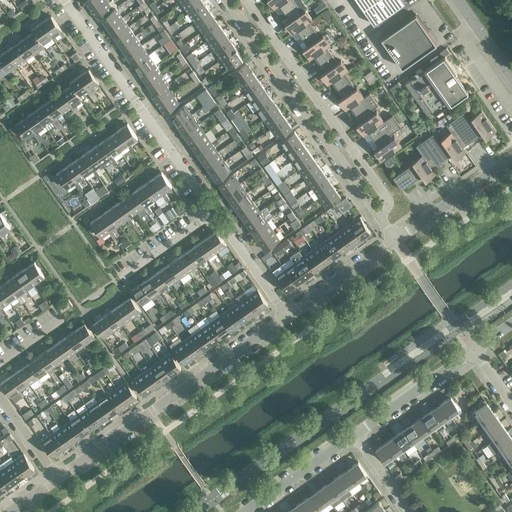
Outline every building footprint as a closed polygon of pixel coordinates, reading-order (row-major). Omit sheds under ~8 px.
[(25,0),(18,5),(22,10),(29,5),(25,0)] [(86,0),(85,1),(92,11),(107,0),(86,0)] [(109,1),(108,0),(107,0),(92,11),(98,20),(101,18),(113,10),(107,2),(109,1)] [(203,2),(201,0),(185,0),(180,4),(181,6),(183,5),(188,12),(203,2)] [(267,0),(274,9),(279,5),(285,0),(267,0)] [(285,0),(279,5),(287,17),(299,8),(293,0),(285,0)] [(356,0),(374,25),(405,3),(402,0),(356,0)] [(209,11),(203,2),(188,12),(194,20),(192,21),(193,23),(209,11)] [(282,20),(287,17),(279,5),(274,9),(282,20)] [(115,8),(113,10),(101,18),(107,28),(122,17),(115,8)] [(289,20),(284,24),(291,34),(292,34),(297,31),(297,30),(309,22),(310,21),(312,20),(305,9),(303,11),(301,12),(299,8),(287,17),(289,20)] [(328,10),(322,15),(325,20),(332,15),(328,10)] [(216,21),(209,11),(193,23),(194,25),(196,23),(201,31),(216,21)] [(415,14),(381,38),(402,68),(436,43),(415,14)] [(61,30),(51,16),(41,22),(53,39),(55,38),(53,36),(61,30)] [(128,27),(122,17),(107,28),(114,37),(128,27)] [(223,30),(216,21),(201,31),(207,38),(205,40),(206,42),(223,30)] [(53,39),(41,22),(32,29),(34,31),(42,44),(50,38),(51,40),(53,39)] [(309,22),(297,30),(297,31),(305,42),(317,33),(309,22)] [(135,36),(128,27),(114,37),(120,46),(135,36)] [(229,39),(223,30),(206,42),(207,43),(209,42),(215,50),(229,39)] [(44,46),(42,44),(34,31),(24,38),(36,54),(38,53),(37,51),(44,46)] [(307,45),(302,49),(309,59),(310,60),(315,56),(314,56),(327,47),(327,48),(328,47),(330,45),(323,35),(321,36),(319,37),(317,33),(305,42),(307,45)] [(347,35),(337,41),(339,45),(342,45),(350,40),(347,35)] [(142,45),(135,36),(120,46),(127,56),(142,45)] [(36,54),(24,38),(15,45),(25,59),(33,54),(34,56),(36,54)] [(236,49),(229,39),(215,50),(220,57),(218,58),(219,60),(236,49)] [(25,59),(15,45),(6,51),(17,68),(19,66),(18,65),(25,59)] [(148,55),(142,45),(127,56),(133,65),(148,55)] [(327,47),(314,56),(315,56),(323,67),(335,59),(327,48),(327,47)] [(243,59),(236,49),(219,60),(221,62),(222,61),(228,69),(243,59)] [(17,68),(6,51),(0,55),(0,62),(7,72),(14,67),(16,69),(17,68)] [(148,55),(133,65),(140,74),(155,64),(160,60),(154,51),(148,55)] [(456,77),(453,74),(456,72),(445,56),(443,57),(410,80),(410,81),(405,84),(429,119),(434,115),(435,116),(468,92),(457,76),(456,77)] [(180,61),(176,63),(182,70),(188,65),(183,58),(180,61)] [(325,71),(320,74),(327,85),(333,81),(332,81),(344,73),(345,73),(346,72),(348,71),(341,60),(339,61),(337,62),(335,59),(323,67),(325,71)] [(364,60),(358,64),(362,69),(368,65),(364,60)] [(230,72),(237,82),(252,72),(245,62),(230,72)] [(161,73),(155,64),(140,74),(147,84),(161,73)] [(99,84),(88,69),(79,76),(89,90),(91,89),(99,84)] [(259,81),(252,72),(237,82),(244,91),(259,81)] [(168,83),(161,73),(147,84),(153,93),(165,85),(168,83)] [(344,73),(332,81),(333,81),(340,93),(353,84),(345,73),(344,73)] [(89,90),(79,76),(70,82),(71,85),(80,97),(87,92),(89,90)] [(265,90),(259,81),(244,91),(250,101),(265,90)] [(343,96),(338,100),(345,110),(350,107),(350,106),(364,97),(356,87),(355,88),(353,84),(340,93),(343,96)] [(82,99),(80,97),(71,85),(62,91),(72,106),(75,104),(82,99)] [(170,92),(165,85),(153,93),(151,95),(157,104),(174,92),(172,90),(170,92)] [(272,100),(265,90),(250,101),(257,110),(272,100)] [(72,106),(62,91),(53,98),(63,113),(70,108),(72,106)] [(175,94),(174,92),(157,104),(164,114),(179,104),(173,95),(175,94)] [(364,97),(350,106),(350,107),(358,118),(370,109),(371,110),(378,105),(370,93),(364,97)] [(63,113),(53,98),(43,105),(54,119),(56,118),(63,113)] [(278,109),(272,100),(257,110),(264,119),(278,109)] [(54,119),(43,105),(34,111),(44,126),(51,121),(54,119)] [(170,115),(177,125),(191,115),(184,105),(170,115)] [(220,109),(215,112),(221,121),(226,118),(220,109)] [(285,118),(278,109),(264,119),(270,129),(285,118)] [(361,122),(356,125),(363,135),(363,136),(368,132),(384,121),(376,111),(374,112),(373,113),(371,110),(370,109),(358,118),(361,122)] [(384,121),(368,132),(376,143),(388,135),(401,126),(398,123),(404,119),(398,110),(384,121)] [(470,123),(470,124),(478,136),(482,133),(486,138),(496,131),(483,112),(482,110),(471,118),(472,120),(473,121),(470,123)] [(44,126),(34,111),(25,118),(35,132),(37,131),(44,126)] [(452,111),(442,118),(451,132),(462,147),(478,136),(470,124),(470,123),(463,113),(456,117),(452,111)] [(198,124),(191,115),(177,125),(183,134),(198,124)] [(35,132),(25,118),(15,125),(25,139),(33,134),(35,132)] [(226,118),(221,121),(228,131),(232,127),(226,118)] [(292,128),(285,118),(270,129),(277,138),(292,128)] [(137,138),(127,124),(118,130),(128,144),(130,143),(137,138)] [(204,133),(198,124),(183,134),(190,144),(204,133)] [(128,144),(118,130),(109,136),(119,151),(127,146),(128,144)] [(279,141),(286,151),(301,141),(294,131),(279,141)] [(440,145),(448,157),(452,154),(455,159),(466,152),(462,147),(451,132),(441,139),(442,141),(443,142),(440,145)] [(211,143),(204,133),(190,144),(196,153),(211,143)] [(433,134),(416,146),(422,155),(432,168),(448,157),(440,145),(433,134)] [(379,147),(373,150),(381,161),(400,148),(402,146),(394,136),(392,137),(391,138),(388,135),(376,143),(379,147)] [(119,151),(109,136),(100,143),(110,157),(112,156),(119,151)] [(307,150),(301,141),(286,151),(293,160),(307,150)] [(100,143),(92,149),(102,163),(104,167),(112,162),(109,158),(110,157),(100,143)] [(217,152),(211,143),(196,153),(203,162),(217,152)] [(102,163),(92,149),(83,155),(93,169),(94,168),(102,163)] [(314,159),(307,150),(293,160),(299,170),(314,159)] [(224,161),(217,152),(203,162),(209,172),(224,161)] [(264,152),(257,157),(263,165),(269,160),(264,152)] [(93,169),(83,155),(74,161),(84,176),(91,170),(93,169)] [(413,164),(410,166),(418,178),(422,176),(425,181),(435,174),(436,173),(432,168),(422,155),(412,162),(413,164)] [(384,162),(387,167),(394,162),(391,157),(384,162)] [(320,169),(314,159),(299,170),(306,179),(320,169)] [(84,176),(74,161),(65,167),(75,182),(77,181),(84,176)] [(231,171),(224,161),(209,172),(216,181),(231,171)] [(269,163),(264,167),(271,176),(275,172),(269,163)] [(130,166),(126,170),(130,175),(134,172),(130,166)] [(410,166),(393,178),(401,190),(418,178),(410,166)] [(65,167),(51,177),(57,184),(61,181),(66,188),(74,183),(75,182),(65,167)] [(327,178),(320,169),(306,179),(312,188),(327,178)] [(161,172),(152,179),(162,193),(164,192),(171,187),(161,172)] [(275,172),(271,176),(277,185),(282,182),(275,172)] [(114,180),(117,184),(126,179),(123,174),(114,180)] [(218,184),(225,194),(240,184),(233,174),(218,184)] [(333,187),(327,178),(312,188),(319,198),(333,187)] [(162,193),(152,179),(143,185),(154,199),(161,194),(162,193)] [(246,193),(240,184),(225,194),(232,203),(246,193)] [(154,199),(143,185),(135,191),(145,205),(146,204),(154,199)] [(340,197),(333,187),(319,198),(326,207),(340,197)] [(95,191),(100,197),(103,194),(99,188),(95,191)] [(145,205),(135,191),(126,197),(136,212),(143,207),(145,205)] [(253,202),(246,193),(232,203),(238,213),(253,202)] [(136,212),(126,197),(117,204),(127,218),(129,217),(136,212)] [(346,198),(336,205),(339,209),(349,202),(346,198)] [(260,212),(253,202),(238,213),(245,222),(260,212)] [(127,218),(117,204),(108,210),(118,224),(125,219),(127,218)] [(178,205),(173,209),(177,215),(185,209),(183,205),(180,207),(178,205)] [(172,207),(163,213),(169,221),(177,215),(173,209),(172,207)] [(260,212),(245,222),(251,231),(266,221),(272,217),(265,207),(260,212)] [(118,224),(108,210),(99,216),(109,230),(111,229),(118,224)] [(0,213),(0,232),(1,234),(3,233),(10,228),(0,213)] [(163,213),(154,219),(160,227),(169,221),(163,213)] [(109,230),(99,216),(90,222),(100,237),(108,231),(109,230)] [(359,217),(350,224),(360,239),(370,232),(359,217)] [(317,218),(308,224),(311,229),(320,222),(317,218)] [(273,230),(266,221),(251,231),(258,241),(273,230)] [(360,239),(350,224),(340,231),(351,245),(360,239)] [(280,240),(273,230),(258,241),(265,250),(280,240)] [(216,231),(206,238),(216,253),(226,246),(216,231)] [(351,245),(340,231),(331,237),(341,252),(351,245)] [(341,252),(331,237),(322,244),(332,259),(341,252)] [(128,238),(122,242),(128,250),(133,246),(128,238)] [(216,253),(206,238),(197,244),(207,259),(216,253)] [(286,240),(280,244),(284,250),(290,246),(286,240)] [(207,259),(197,244),(187,251),(198,266),(207,259)] [(280,244),(274,248),(278,254),(284,250),(280,244)] [(332,259),(322,244),(312,250),(323,265),(332,259)] [(18,246),(14,246),(12,248),(17,255),(22,252),(18,246)] [(323,265),(312,250),(303,257),(314,272),(323,265)] [(198,266),(187,251),(178,258),(188,272),(198,266)] [(314,272),(303,257),(294,264),(304,278),(314,272)] [(188,272),(178,258),(169,264),(179,279),(188,272)] [(34,262),(25,268),(35,283),(37,282),(44,276),(34,262)] [(179,279),(169,264),(159,271),(170,285),(179,279)] [(304,278),(294,264),(285,270),(295,285),(304,278)] [(16,274),(26,289),(33,284),(35,283),(25,268),(16,274)] [(295,285),(285,270),(275,277),(285,292),(295,285)] [(170,285),(159,271),(150,277),(160,292),(170,285)] [(26,289),(16,274),(7,281),(17,295),(19,294),(26,289)] [(160,292),(150,277),(141,284),(151,299),(160,292)] [(17,295),(7,281),(0,285),(0,289),(9,301),(16,296),(17,295)] [(151,299),(141,284),(131,291),(141,305),(151,299)] [(9,301),(0,289),(0,307),(1,306),(9,301)] [(257,290),(247,296),(258,311),(267,304),(257,290)] [(209,301),(205,296),(197,302),(201,307),(205,304),(205,303),(209,301)] [(258,311),(247,296),(238,303),(248,318),(258,311)] [(130,297),(121,304),(131,319),(141,312),(130,297)] [(72,306),(68,300),(58,307),(62,313),(72,306)] [(38,305),(42,311),(49,306),(45,301),(38,305)] [(248,318),(238,303),(229,310),(239,324),(248,318)] [(131,319),(121,304),(111,310),(122,325),(131,319)] [(122,325),(111,310),(102,317),(112,332),(122,325)] [(239,324),(229,310),(219,316),(230,331),(239,324)] [(230,331),(219,316),(210,323),(220,337),(230,331)] [(112,332),(102,317),(92,324),(103,339),(112,332)] [(206,317),(197,324),(201,329),(211,344),(220,337),(210,323),(206,317)] [(20,318),(14,322),(18,328),(24,323),(20,318)] [(85,323),(75,330),(85,345),(95,338),(85,323)] [(150,324),(140,332),(143,336),(153,329),(150,324)] [(211,344),(201,329),(191,336),(202,350),(211,344)] [(85,345),(75,330),(66,337),(76,352),(85,345)] [(202,350),(191,336),(182,342),(192,357),(202,350)] [(76,352),(66,337),(56,343),(67,358),(76,352)] [(179,338),(169,345),(183,364),(192,357),(182,342),(179,338)] [(67,358),(56,343),(47,350),(57,365),(67,358)] [(57,365),(47,350),(38,356),(48,371),(57,365)] [(170,354),(160,360),(171,375),(181,368),(170,354)] [(48,371),(38,356),(28,363),(39,378),(48,371)] [(171,375),(160,360),(151,367),(162,382),(171,375)] [(39,378),(28,363),(19,370),(29,384),(39,378)] [(162,382),(151,367),(142,374),(152,388),(162,382)] [(29,384),(19,370),(10,376),(20,391),(29,384)] [(152,388),(142,374),(132,380),(143,395),(152,388)] [(20,391),(10,376),(0,382),(0,383),(10,398),(20,391)] [(126,382),(116,389),(126,403),(136,397),(126,382)] [(126,403),(116,389),(107,395),(117,410),(126,403)] [(117,410),(107,395),(97,402),(108,417),(117,410)] [(445,402),(441,404),(451,418),(461,411),(454,402),(457,400),(453,395),(445,401),(445,402)] [(108,417),(97,402),(88,408),(99,423),(108,417)] [(472,413),(479,423),(492,413),(490,409),(491,409),(486,403),(472,413)] [(451,418),(441,404),(438,407),(437,406),(432,410),(442,424),(451,418)] [(99,423),(88,408),(79,415),(89,430),(99,423)] [(442,424),(432,410),(426,414),(426,415),(423,417),(432,431),(442,424)] [(495,417),(492,413),(479,423),(486,432),(500,422),(496,416),(495,417)] [(89,430),(79,415),(70,422),(80,436),(89,430)] [(432,431),(423,417),(419,420),(419,419),(413,423),(423,437),(432,431)] [(80,436),(70,422),(60,428),(71,443),(80,436)] [(504,428),(500,422),(486,432),(492,441),(506,432),(503,428),(504,428)] [(423,437),(413,423),(407,427),(408,428),(404,431),(414,444),(423,437)] [(71,443),(60,428),(51,435),(61,449),(71,443)] [(414,444),(404,431),(400,433),(400,432),(394,436),(404,451),(414,444)] [(508,435),(506,432),(492,441),(487,445),(494,454),(499,451),(511,441),(511,439),(509,435),(508,435)] [(61,449),(51,435),(41,442),(52,456),(61,449)] [(404,451),(394,436),(389,440),(389,441),(385,444),(395,457),(404,451)] [(511,441),(499,451),(505,460),(511,455),(511,441)] [(395,457),(385,444),(382,446),(381,445),(375,450),(385,464),(395,457)] [(23,454),(14,461),(24,476),(34,469),(23,454)] [(10,456),(1,463),(4,468),(15,482),(24,476),(14,461),(10,456)] [(368,476),(358,462),(352,466),(352,467),(349,470),(358,483),(368,476)] [(15,482),(4,468),(0,470),(0,481),(5,489),(15,482)] [(362,488),(358,483),(349,470),(345,472),(344,471),(339,475),(349,490),(352,494),(362,488)] [(349,490),(339,475),(333,479),(334,480),(330,483),(342,500),(352,494),(349,490)] [(342,500),(330,483),(326,485),(326,484),(320,488),(333,507),(342,500)] [(325,511),(333,507),(320,488),(315,492),(315,493),(311,496),(321,509),(322,511),(325,511)] [(316,511),(321,509),(311,496),(308,499),(307,498),(301,502),(308,511),(316,511)] [(308,511),(301,502),(296,506),(296,507),(293,509),(294,511),(308,511)] [(365,511),(382,511),(384,511),(382,508),(383,508),(379,502),(365,511)]
